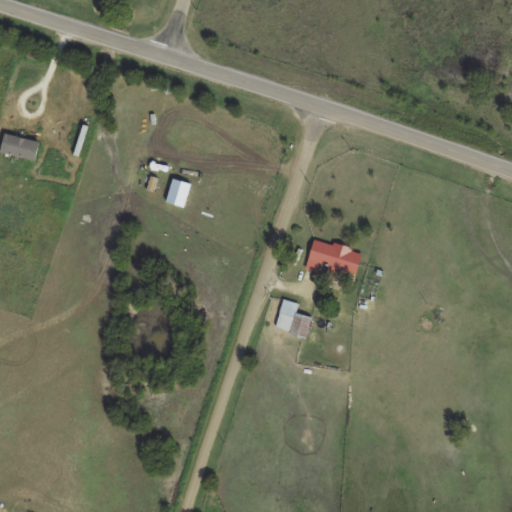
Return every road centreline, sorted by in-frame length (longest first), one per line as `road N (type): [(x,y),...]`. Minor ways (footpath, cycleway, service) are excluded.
road 1 (tertiary): [(0,4),(511,171)]
road 2 (residential): [(190,511),(329,111)]
